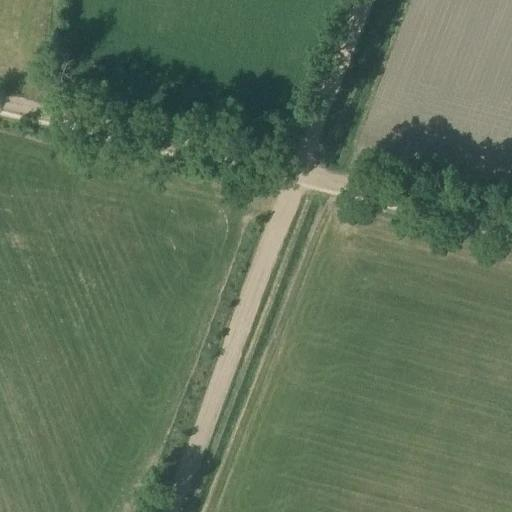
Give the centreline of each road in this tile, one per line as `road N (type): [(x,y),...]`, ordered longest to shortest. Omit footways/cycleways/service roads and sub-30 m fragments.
road 1 (track): [(169,511),(296,172)]
road 2 (track): [(296,172),(0,100)]
road 3 (track): [(511,225),(296,172)]
road 4 (track): [(296,172),(362,0)]
